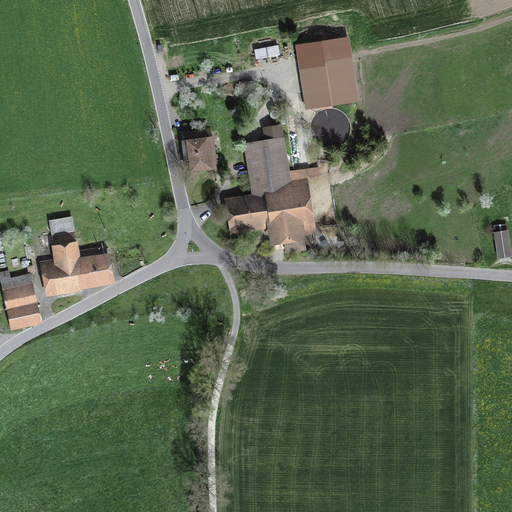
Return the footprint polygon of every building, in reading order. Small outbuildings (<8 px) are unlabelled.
[(347,40),(297,47),(307,109),(357,101),(347,40)] [(279,46),(255,49),(256,60),(280,57),(279,46)] [(211,95),(212,103),(227,101),(226,94),(211,95)] [(309,125),(308,132),(310,140),(315,146),(321,150),(328,151),(336,150),(343,147),(348,141),(351,135),(351,127),(349,120),(344,114),(338,110),(331,108),(323,109),(317,113),(311,118),(309,125)] [(187,154),(189,169),(211,167),(210,152),(214,152),(213,137),(208,138),(207,132),(185,135),(185,136),(179,137),(181,155),(187,154)] [(233,203),(237,227),(269,222),(273,243),(303,238),(300,221),(311,219),(305,179),(289,182),(282,140),(244,146),(255,202),(248,203),(247,200),(233,203)] [(493,226),(494,233),(508,231),(507,224),(493,226)] [(511,255),(508,231),(494,233),(498,260),(511,257),(511,255)] [(77,254),(73,233),(53,236),(58,267),(44,270),(48,290),(111,279),(105,249),(77,254)] [(31,287),(4,293),(12,330),(39,324),(31,287)]
